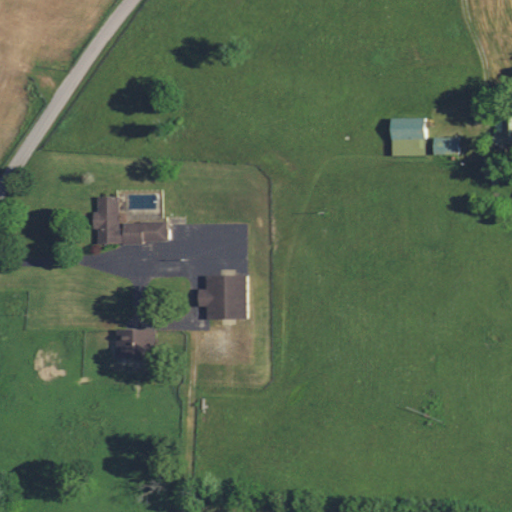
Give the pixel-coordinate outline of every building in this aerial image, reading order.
[(425,116),(388,116),(388,137),(424,138),(425,116)] [(505,136),(496,132),(493,139),(502,142),(505,136)] [(456,136),(431,136),(431,152),(456,152),(456,136)] [(116,195),(93,196),(94,243),(165,242),(165,220),(116,221),(116,195)] [(245,274),(204,274),(204,288),(196,288),(196,305),(204,305),(204,318),(245,318),(245,274)] [(114,356),(153,356),(153,328),(114,328),(114,356)]
